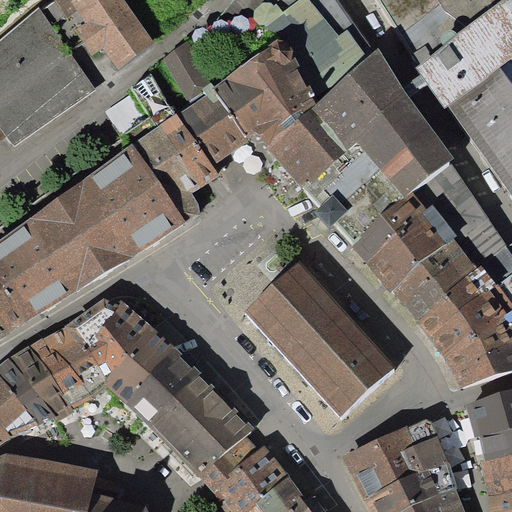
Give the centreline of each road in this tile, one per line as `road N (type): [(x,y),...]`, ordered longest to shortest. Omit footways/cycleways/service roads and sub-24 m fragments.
road 1 (residential): [(149,270),(252,201),(314,250),(401,339),(443,397)]
road 2 (residential): [(224,0),(0,174)]
road 3 (residential): [(511,224),(350,0)]
road 4 (residential): [(284,423),(149,270)]
road 5 (residential): [(149,270),(98,291),(0,354)]
road 6 (residential): [(443,397),(384,410),(319,457)]
